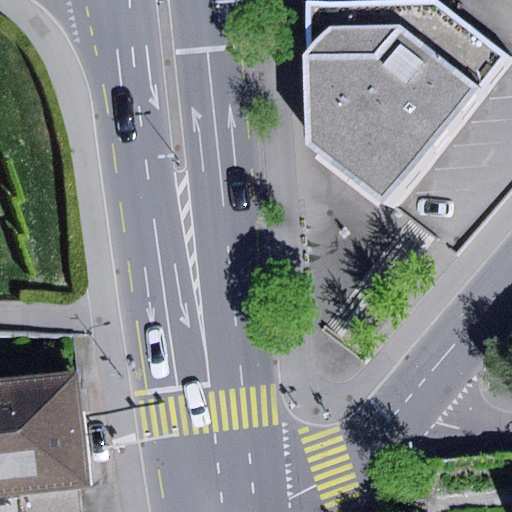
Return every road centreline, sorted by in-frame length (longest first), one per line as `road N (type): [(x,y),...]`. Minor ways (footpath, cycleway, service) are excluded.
road 1 (primary): [(169,0),(222,507)]
road 2 (residential): [(222,507),(313,488),(363,451),(404,405)]
road 3 (residential): [(404,405),(511,272)]
